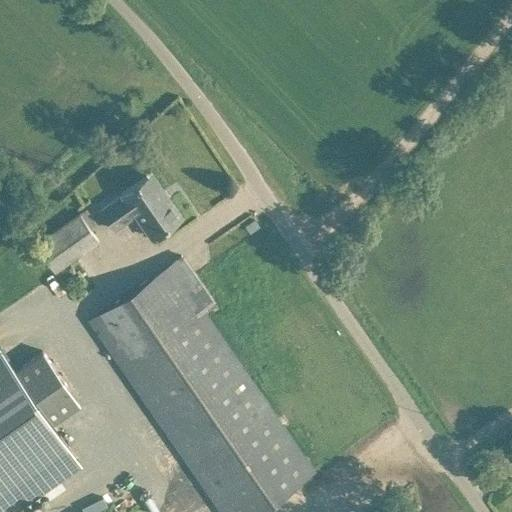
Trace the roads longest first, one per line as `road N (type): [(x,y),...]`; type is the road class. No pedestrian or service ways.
road 1 (unclassified): [(483,511),(192,89),(110,0)]
road 2 (track): [(511,18),(349,215),(299,248)]
